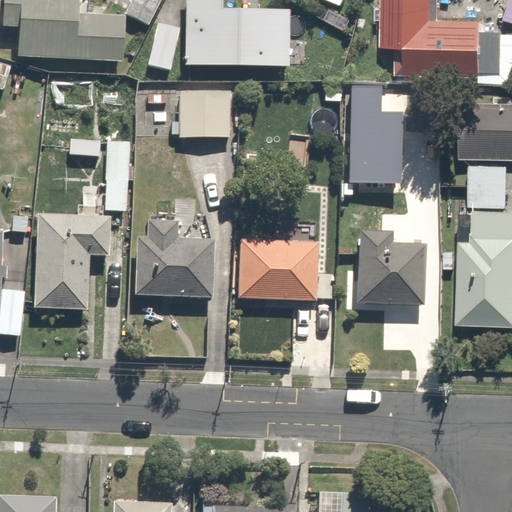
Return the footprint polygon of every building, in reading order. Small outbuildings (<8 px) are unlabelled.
[(80,0),(5,0),(4,25),(20,26),(19,55),(122,61),(125,15),(79,13),(80,0)] [(160,0),(132,0),(126,13),(149,24),(160,0)] [(223,0),(185,0),(185,64),(288,65),(289,10),(223,10),(223,0)] [(433,0),(372,0),(372,43),(394,43),(394,58),(386,58),(386,73),(468,73),(468,18),(434,18),(433,0)] [(179,27),(158,23),(149,65),(170,70),(179,27)] [(227,94),(171,91),(170,133),(225,135),(227,94)] [(511,100),(446,99),(445,155),(511,157),(511,100)] [(389,120),(345,118),(343,181),(387,182),(389,120)] [(101,142),(71,139),(70,153),(100,155),(101,142)] [(129,142),(108,141),(105,210),(127,211),(129,142)] [(502,207),(504,161),(461,159),(458,235),(450,234),(446,319),(507,322),(511,207),(502,207)] [(96,252),(98,218),(28,213),(23,302),(76,305),(79,251),(96,252)] [(139,236),(125,236),(124,293),(203,295),(204,238),(162,237),(163,218),(139,217),(139,236)] [(309,241),(230,237),(227,296),(307,299),(309,241)] [(422,243),(355,241),(353,300),(420,302),(422,243)] [(15,290),(0,289),(0,331),(14,332),(15,290)] [(50,511),(51,497),(0,494),(0,511),(50,511)] [(352,511),(353,497),(306,495),(305,511),(352,511)] [(164,511),(165,498),(108,496),(107,511),(164,511)]
